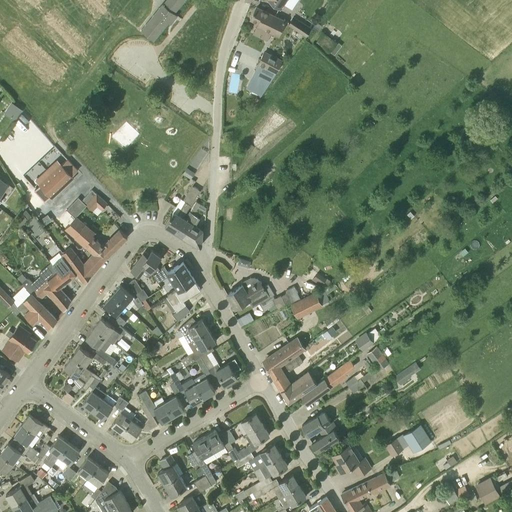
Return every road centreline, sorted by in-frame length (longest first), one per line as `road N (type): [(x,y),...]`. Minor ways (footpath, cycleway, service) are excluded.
road 1 (unclassified): [(198,261),(210,235),(222,57),(242,0)]
road 2 (residential): [(26,382),(140,234),(166,236),(198,261)]
road 3 (residential): [(129,460),(262,382)]
road 4 (residential): [(343,511),(262,382)]
road 5 (residential): [(262,382),(198,261)]
road 6 (residential): [(129,460),(26,382)]
